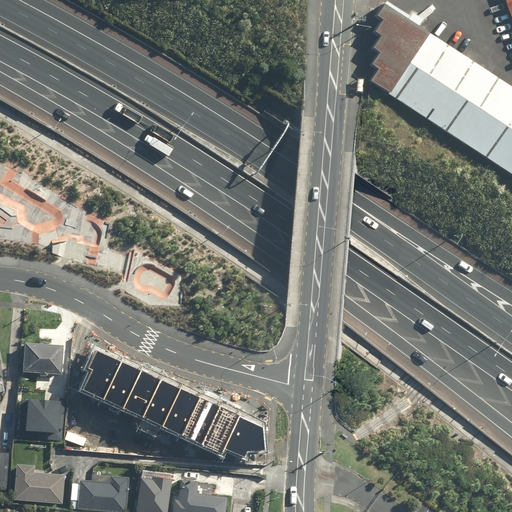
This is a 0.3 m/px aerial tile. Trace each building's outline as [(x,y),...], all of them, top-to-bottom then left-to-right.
[(511,0),(503,0),(511,23),(511,0)] [(511,89),(417,27),(422,21),(410,13),(408,17),(390,4),(385,3),(374,17),(380,21),(373,32),(378,36),(371,48),(378,54),(370,65),(376,70),(370,82),(387,94),(388,96),(511,176),(511,89)] [(65,241),(53,240),(52,256),(65,257),(65,241)] [(65,345),(25,342),(23,371),(40,372),(40,376),(48,376),(49,372),(63,373),(65,345)] [(11,443),(60,446),(63,401),(29,399),(29,407),(13,406),(11,443)] [(0,488),(4,488),(4,473),(7,474),(8,452),(0,451),(0,488)] [(35,466),(17,465),(14,500),(63,503),(65,474),(34,472),(35,466)] [(73,480),(71,507),(126,511),(129,477),(111,476),(111,482),(73,480)] [(169,511),(173,478),(155,477),(155,480),(141,479),(138,511),(169,511)] [(198,480),(181,478),(179,499),(175,499),(173,511),(226,511),(228,496),(211,495),(212,484),(197,483),(198,480)]
